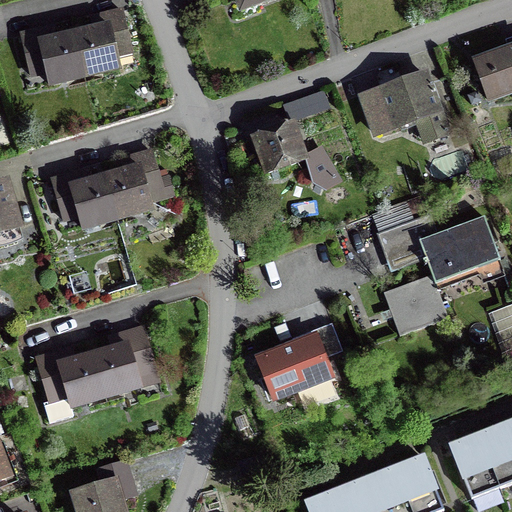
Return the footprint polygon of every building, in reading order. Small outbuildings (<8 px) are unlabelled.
[(73,31),(85,81),(121,73),(119,68),(134,64),(131,55),(134,54),(123,8),(89,16),(92,26),(73,31)] [(85,81),(73,31),(55,35),(53,24),(19,32),(30,80),(33,79),(35,85),(47,82),(49,90),(85,81)] [(511,37),(505,40),(508,46),(472,59),(489,105),(511,96),(511,37)] [(453,136),(429,70),(357,96),(373,140),(400,130),(401,132),(416,127),(423,147),(453,136)] [(126,85),(122,89),(124,95),(130,96),(134,91),(132,86),(126,85)] [(142,90),(135,90),(132,96),(135,102),(142,102),(145,96),(142,90)] [(323,91),(283,105),(287,118),(328,104),(323,91)] [(481,103),(477,92),(468,95),(472,106),(481,103)] [(308,155),(296,124),(255,139),(268,176),(306,162),(311,182),(325,189),(339,181),(320,148),(308,155)] [(124,172),(105,178),(86,183),(85,177),(83,173),(55,182),(64,212),(77,208),(84,232),(153,211),(152,207),(147,191),(162,187),(152,153),(125,161),(128,171),(124,172)] [(0,185),(0,232),(19,227),(6,183),(0,185)] [(438,234),(431,214),(382,232),(393,262),(419,253),(423,262),(424,266),(427,264),(432,276),(384,293),(400,337),(449,319),(439,292),(436,285),(500,261),(484,218),(438,234)] [(511,305),(488,314),(503,358),(511,354),(511,305)] [(343,352),(332,324),(293,339),(294,341),(254,357),(272,404),(336,381),(328,358),(343,352)] [(108,338),(112,351),(76,361),(73,350),(36,361),(48,402),(43,403),(50,425),(75,418),(72,407),(161,380),(145,327),(108,338)] [(159,430),(157,421),(146,424),(149,434),(159,430)] [(449,446),(471,502),(511,485),(511,421),(507,424),(482,433),(478,435),(456,444),(449,446)] [(264,484),(255,456),(236,461),(245,490),(264,484)] [(388,471),(363,481),(358,482),(332,493),(327,494),(305,503),(307,511),(444,511),(446,511),(425,456),(420,458),(393,469),(388,471)] [(95,469),(99,484),(68,493),(74,511),(128,511),(125,501),(138,497),(127,459),(95,469)]
